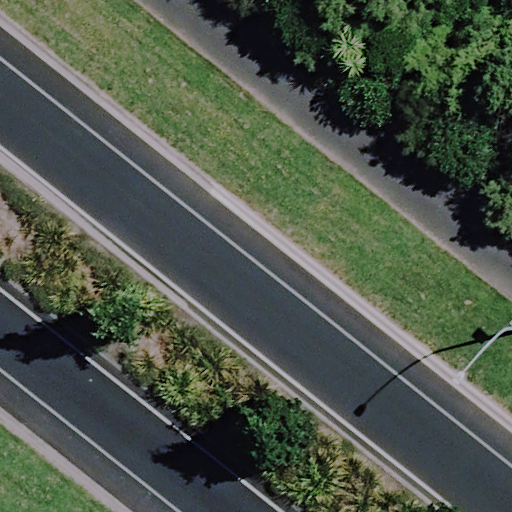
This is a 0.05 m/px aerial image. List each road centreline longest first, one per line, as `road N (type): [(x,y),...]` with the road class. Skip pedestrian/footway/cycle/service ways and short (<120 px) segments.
road 1 (primary): [(0,104),(511,510)]
road 2 (primary): [(218,511),(0,338)]
